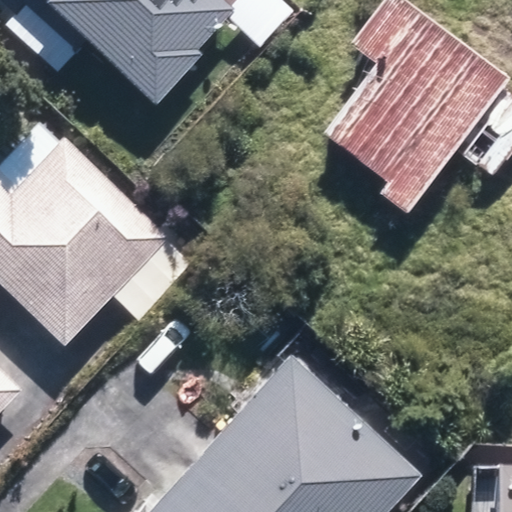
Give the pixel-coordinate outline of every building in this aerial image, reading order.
[(54,0),(79,24),(102,2),(112,12),(121,4),(133,16),(104,45),(153,94),(189,58),(182,50),(218,15),(202,0),(54,0)] [(430,192),(502,248),(511,235),(511,221),(510,220),(511,217),(511,87),(509,86),(511,81),(511,73),(415,0),(389,0),(357,42),(383,61),(331,130),(396,178),(387,190),(415,211),(430,192)] [(172,89),(196,113),(239,69),(216,46),(172,89)] [(0,287),(5,283),(71,344),(173,237),(71,139),(21,190),(0,169),(0,287)] [(160,263),(170,274),(187,253),(177,243),(160,263)] [(252,266),(277,287),(289,273),(263,252),(252,266)] [(150,511),(392,511),(427,473),(294,353),(150,511)] [(0,416),(28,387),(0,359),(0,416)] [(511,511),(511,454),(493,453),(489,511),(511,511)]
